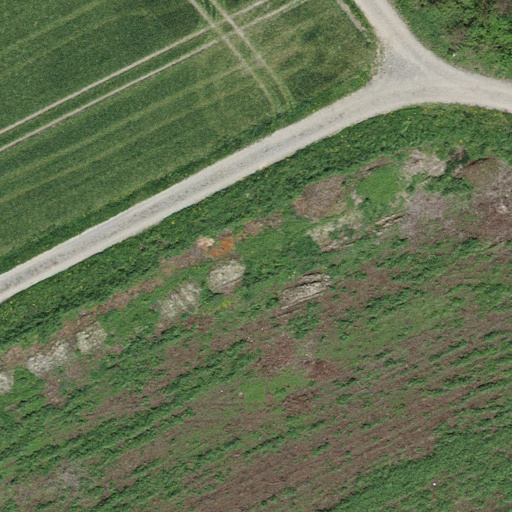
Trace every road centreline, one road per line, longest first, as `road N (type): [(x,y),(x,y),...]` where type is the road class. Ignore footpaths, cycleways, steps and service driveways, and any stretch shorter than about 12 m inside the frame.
road 1 (track): [(416,76),(0,288)]
road 2 (track): [(511,107),(416,76),(356,0)]
